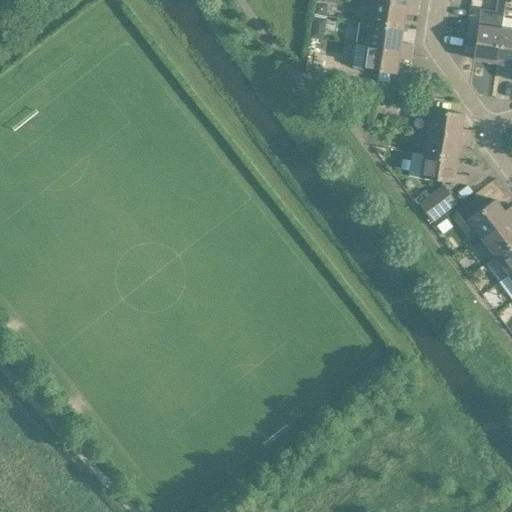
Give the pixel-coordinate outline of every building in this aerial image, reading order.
[(416,7),(368,0),(365,0),(372,1),(369,23),(402,28),(404,14),(415,15),(416,7)] [(504,0),(496,0),(495,11),(480,9),(473,59),(496,62),(502,21),(504,0)] [(446,17),(464,18),(465,8),(447,7),(446,17)] [(496,62),(511,64),(511,22),(502,21),(496,62)] [(359,23),(355,44),(410,52),(411,44),(400,42),(402,28),(369,23),(369,24),(359,23)] [(410,52),(355,44),(355,45),(365,46),(362,69),(395,74),(397,59),(409,60),(410,52)] [(426,132),(471,139),(472,130),(461,128),(463,114),(430,109),(426,132)] [(426,132),(423,154),(456,159),(458,145),(469,147),(471,139),(426,132)] [(456,159),(423,154),(420,178),(453,183),(453,182),(464,184),(465,175),(454,174),(456,159)] [(417,203),(432,222),(457,203),(442,184),(417,203)] [(494,199),(484,206),(477,197),(457,212),(465,222),(468,220),(481,238),(511,215),(511,204),(503,211),(494,199)] [(511,215),(481,238),(495,256),(511,243),(511,215)] [(511,243),(495,256),(509,275),(511,272),(511,243)]
